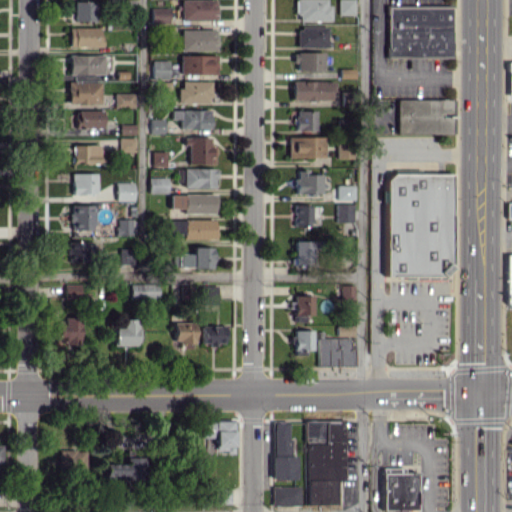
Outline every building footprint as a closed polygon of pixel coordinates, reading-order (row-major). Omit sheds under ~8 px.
[(177,0),(178,20),(213,20),(213,0),(177,0)] [(327,20),(327,0),(293,0),(293,20),(327,20)] [(335,0),(335,14),(352,14),(352,0),(335,0)] [(92,21),(93,2),(72,1),(72,20),(92,21)] [(449,6),(385,7),(385,57),(450,56),(449,6)] [(167,7),(148,7),(148,24),(167,23),(167,7)] [(98,27),(66,27),(67,46),(98,46),(98,27)] [(294,47),(325,47),(325,27),(295,27),(294,47)] [(213,29),(178,29),(178,50),(214,50),(213,29)] [(321,52),(291,51),(291,61),(294,62),(294,70),(321,71),(321,52)] [(101,74),(101,55),(67,54),(66,73),(101,74)] [(215,55),(178,54),(177,73),(214,74),(215,55)] [(167,78),(166,60),(149,60),(149,78),(167,78)] [(209,81),(177,80),(176,102),(209,103),(209,81)] [(289,100),(331,100),(332,81),(290,80),(289,100)] [(97,81),(65,81),(65,104),(98,104),(97,81)] [(132,107),(132,92),(112,92),(112,106),(132,107)] [(395,99),(394,132),(450,133),(450,99),(395,99)] [(179,128),(208,128),(207,109),(169,110),(169,119),(178,119),(179,128)] [(314,110),(292,110),(292,130),(314,130),(314,110)] [(100,111),(67,111),(67,127),(100,127),(100,111)] [(147,133),(162,133),(162,119),(148,118),(147,133)] [(117,134),(132,134),(132,124),(118,124),(117,134)] [(208,163),(208,135),(181,135),(181,144),(186,144),(186,164),(208,163)] [(322,136),(286,136),(286,156),(322,157),(322,136)] [(117,151),(133,151),(132,137),(116,137),(117,151)] [(334,157),(350,158),(350,142),(335,142),(334,157)] [(69,145),(70,164),(97,163),(96,144),(69,145)] [(149,166),(164,165),(164,150),(149,151),(149,166)] [(178,188),(214,187),(213,167),(177,168),(178,188)] [(320,193),(319,172),(293,173),(293,193),(320,193)] [(70,194),(94,193),(94,173),(69,173),(70,194)] [(382,275),(448,276),(448,173),(383,173),(382,275)] [(147,193),(165,193),(165,177),(147,176),(147,193)] [(131,200),(131,182),(114,181),(113,200),(131,200)] [(352,185),(335,184),(334,199),(352,200),(352,185)] [(167,208),(181,208),(181,213),(213,213),(213,194),(167,193),(167,208)] [(333,221),(351,221),(351,203),(333,203),(333,221)] [(90,205),(67,204),(67,230),(90,231),(90,205)] [(318,225),(317,205),(290,205),(291,225),(318,225)] [(130,219),(114,219),(114,235),(130,235),(130,219)] [(213,238),(212,219),(166,219),(167,234),(181,234),(181,239),(213,238)] [(312,240),(291,240),(291,263),(313,263),(312,240)] [(90,262),(91,242),(66,241),(65,260),(90,262)] [(176,253),(176,268),(211,267),(211,246),(190,247),(190,253),(176,253)] [(117,264),(129,264),(130,249),(117,249),(117,264)] [(511,253),(503,254),(504,306),(511,306),(511,253)] [(155,284),(128,283),(128,300),(154,300),(155,284)] [(352,285),(338,284),(338,299),(352,299),(352,285)] [(215,285),(180,285),(180,298),(215,298),(215,285)] [(310,294),(292,294),(292,301),(289,301),(289,314),(311,314),(310,294)] [(77,316),(61,316),(61,325),(54,325),(53,344),(77,345),(77,316)] [(135,345),(136,319),(119,318),(119,327),(111,327),(110,344),(135,345)] [(171,343),(192,343),(192,322),(171,323),(171,343)] [(222,344),(223,325),(199,325),(199,344),(222,344)] [(351,335),(351,325),(334,325),(334,335),(351,335)] [(311,330),(292,329),(291,352),(310,352),(311,330)] [(351,364),(351,349),(345,349),(346,338),(315,337),(315,364),(351,364)] [(231,452),(232,421),(200,420),(200,437),(213,437),(213,452),(231,452)] [(341,478),(342,420),(304,420),(302,477),(341,478)] [(287,452),(286,422),(271,422),(271,452),(287,452)] [(56,450),(57,471),(83,470),(83,449),(56,450)] [(294,456),(270,455),(269,479),(293,479),(294,456)] [(103,463),(103,479),(139,480),(140,457),(124,457),(123,463),(103,463)] [(414,509),(414,473),(401,473),(401,467),(380,467),(380,510),(414,509)] [(334,504),(335,479),(305,479),(305,503),(334,504)] [(298,505),(297,485),(270,486),(270,506),(298,505)] [(229,488),(211,488),(212,503),(229,503),(229,488)]
